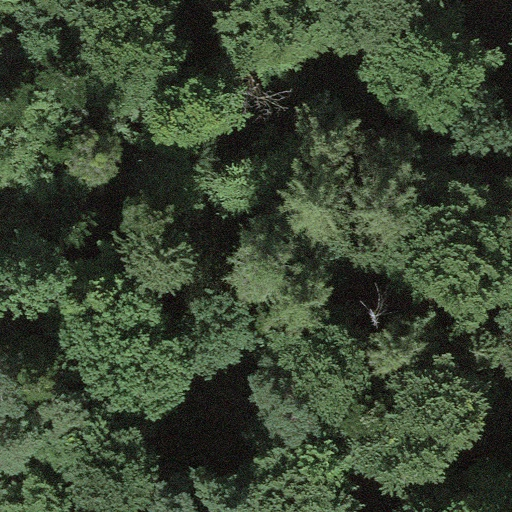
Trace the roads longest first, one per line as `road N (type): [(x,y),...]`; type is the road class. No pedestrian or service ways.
road 1 (track): [(0,322),(364,511)]
road 2 (track): [(511,109),(331,0)]
